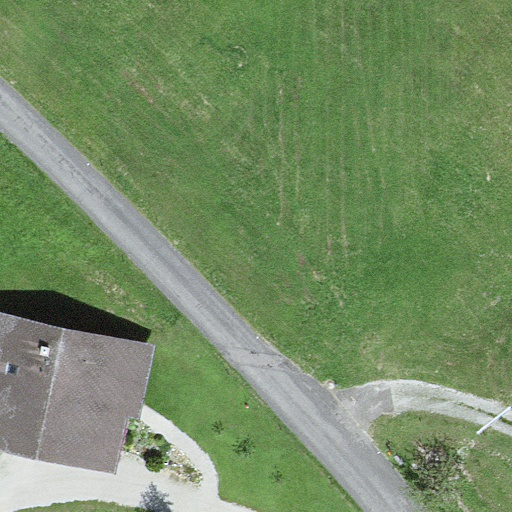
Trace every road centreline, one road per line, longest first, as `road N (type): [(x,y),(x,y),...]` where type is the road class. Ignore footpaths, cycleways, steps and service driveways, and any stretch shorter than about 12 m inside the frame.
road 1 (unclassified): [(393,511),(228,331),(0,103)]
road 2 (track): [(0,489),(28,479),(85,479),(160,491),(215,511)]
road 3 (track): [(511,425),(474,406),(422,395),(373,397),(322,429)]
